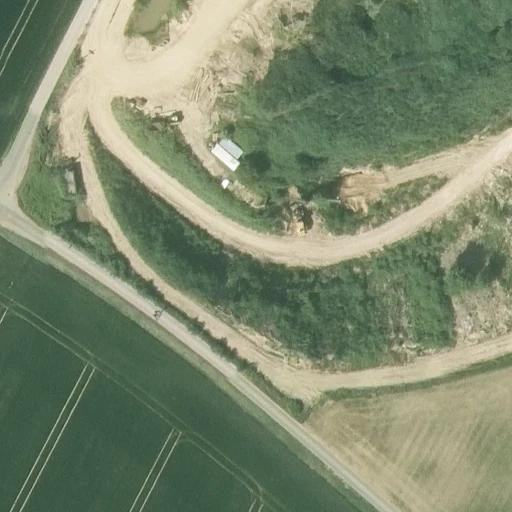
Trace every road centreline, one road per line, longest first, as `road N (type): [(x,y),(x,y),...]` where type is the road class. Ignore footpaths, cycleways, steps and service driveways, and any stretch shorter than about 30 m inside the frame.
road 1 (track): [(390,511),(228,373),(0,210)]
road 2 (track): [(0,176),(93,0)]
